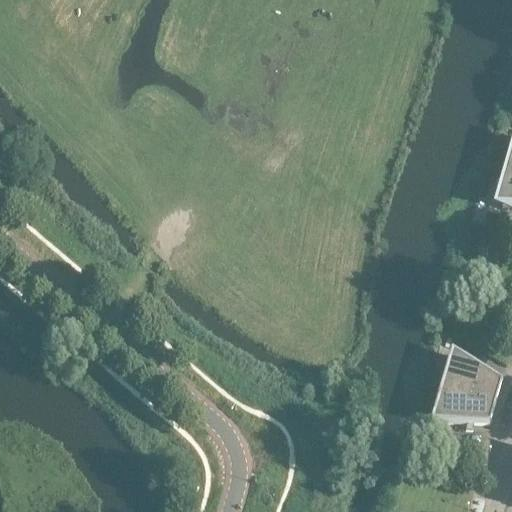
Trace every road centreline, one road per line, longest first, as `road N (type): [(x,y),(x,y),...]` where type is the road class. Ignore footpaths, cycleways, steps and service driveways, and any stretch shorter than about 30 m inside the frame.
road 1 (unclassified): [(235,511),(243,466),(228,430),(0,234)]
road 2 (track): [(106,323),(203,213)]
